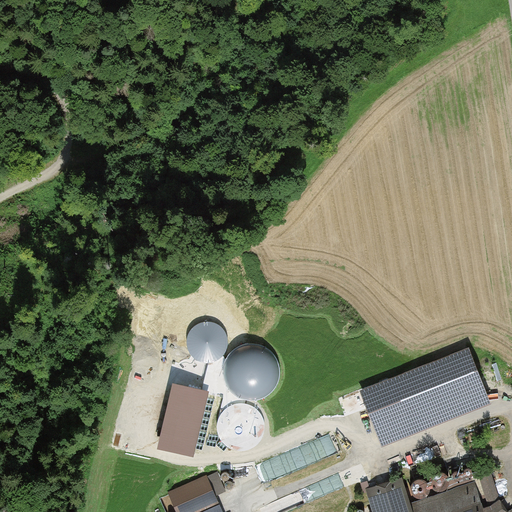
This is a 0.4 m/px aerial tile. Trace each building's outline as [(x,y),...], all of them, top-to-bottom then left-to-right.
[(469,349),(361,391),(383,447),(491,405),(469,349)] [(206,392),(176,386),(163,446),(192,453),(206,392)] [(470,468),(468,468),(466,469),(464,471),(464,473),(464,475),(465,477),(466,478),(469,478),(471,478),(472,477),(474,475),(474,473),(473,471),(472,469),(470,468)] [(511,511),(511,507),(504,499),(494,471),(482,476),(491,506),(484,508),(476,478),(411,503),(402,476),(364,489),(371,511),(511,511)] [(442,472),(438,471),(434,473),(431,476),(430,480),(430,484),(432,488),(435,490),(439,491),(443,490),(447,488),(449,484),(449,480),(448,476),(445,473),(442,472)] [(459,471),(457,471),(454,472),(453,474),(452,476),(452,478),(453,480),(455,482),(458,482),(460,482),(462,480),(463,478),(463,476),(463,474),(461,472),(459,471)] [(226,472),(225,472),(223,473),(221,474),(221,476),(221,478),(222,480),(223,481),(225,481),(227,481),(229,480),(230,478),(230,476),(229,474),(228,473),(226,472)] [(179,511),(228,511),(211,474),(171,493),(179,511)] [(423,479),(418,479),(415,480),(412,483),(411,487),(411,491),(413,495),(416,497),(420,498),(424,497),(428,495),(430,491),(430,487),(429,484),(426,480),(423,479)] [(230,481),(229,481),(227,482),(225,483),(225,485),(225,487),(226,489),(227,490),(229,490),(231,490),(233,489),(234,487),(234,485),(233,483),(232,482),(230,481)]
